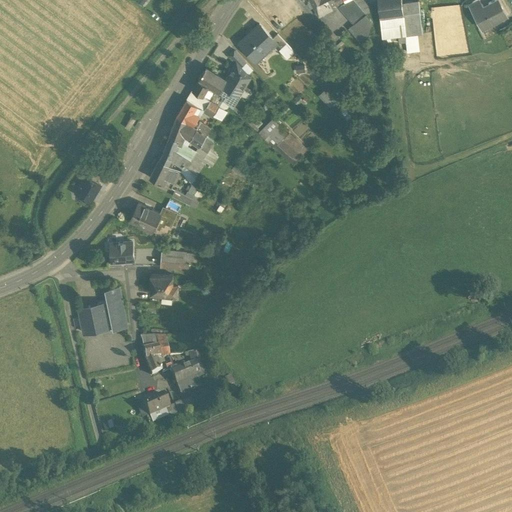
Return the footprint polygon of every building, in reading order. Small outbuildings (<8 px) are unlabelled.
[(308,0),(319,19),(338,9),(353,27),(348,30),(363,47),(374,22),(371,19),(353,0),(308,0)] [(353,0),(371,19),(367,2),(366,0),(353,0)] [(377,0),(382,40),(398,38),(399,44),(407,43),(408,56),(420,54),(419,36),(423,36),(420,1),(402,3),(401,0),(377,0)] [(479,0),(477,0),(469,5),(472,12),(483,7),(479,0)] [(495,0),(483,7),(472,12),(477,22),(480,20),(484,29),(507,17),(497,0),(495,0)] [(259,25),(238,44),(256,63),(276,44),(277,44),(272,39),(259,25)] [(295,54),(277,35),(272,39),(277,44),(276,44),(289,59),(295,54)] [(235,52),(229,57),(237,65),(237,64),(240,68),(244,62),(235,52)] [(237,65),(229,76),(229,75),(226,80),(227,80),(226,82),(223,86),(236,94),(240,97),(250,78),(240,68),(237,64),(237,65)] [(219,77),(205,68),(198,80),(209,86),(208,87),(212,89),(219,77)] [(226,82),(219,77),(212,89),(215,91),(218,93),(223,86),(226,82)] [(209,86),(198,80),(192,90),(202,96),(203,96),(208,87),(209,86)] [(236,94),(223,86),(218,93),(225,97),(223,101),(232,109),(240,97),(236,94)] [(212,89),(208,87),(203,96),(210,100),(211,99),(215,91),(212,89)] [(202,96),(192,90),(186,100),(194,105),(194,104),(197,106),(204,110),(207,105),(210,100),(203,96),(202,96)] [(326,90),(318,98),(330,110),(337,102),(326,90)] [(218,93),(215,91),(211,99),(220,105),(221,103),(225,97),(218,93)] [(220,105),(211,99),(210,100),(207,105),(216,111),(219,106),(219,105),(220,105)] [(186,100),(177,116),(186,122),(193,127),(195,123),(199,117),(193,113),(197,106),(194,104),(194,105),(186,100)] [(216,111),(207,105),(204,110),(220,120),(223,116),(216,111)] [(201,115),(204,110),(197,106),(193,113),(199,117),(195,123),(199,125),(200,123),(201,124),(205,118),(201,115)] [(219,106),(216,111),(223,116),(226,112),(219,106)] [(186,122),(177,116),(169,136),(178,142),(181,134),(191,140),(197,130),(196,129),(193,127),(186,122)] [(269,137),(279,126),(274,122),(260,136),(268,144),(272,140),(269,137)] [(201,124),(200,123),(199,125),(196,129),(197,130),(207,136),(211,130),(201,124)] [(279,126),(269,137),(272,140),(278,145),(288,135),(279,126)] [(207,136),(197,130),(191,140),(200,146),(207,136)] [(187,146),(191,140),(181,134),(178,142),(175,150),(183,154),(191,159),(194,155),(205,162),(212,168),(220,158),(211,151),(216,144),(207,136),(200,146),(196,152),(187,146)] [(278,145),(272,140),(268,144),(293,168),(307,153),(289,135),(288,135),(278,145)] [(178,142),(169,136),(163,154),(160,160),(169,165),(172,159),(177,163),(183,154),(175,150),(178,142)] [(191,159),(183,154),(177,163),(186,168),(191,159)] [(205,162),(194,155),(191,159),(186,168),(191,172),(197,176),(205,162)] [(181,171),(192,185),(194,180),(189,173),(191,172),(186,168),(177,163),(172,159),(169,165),(181,171)] [(160,160),(150,179),(171,190),(181,171),(169,165),(160,160)] [(238,164),(233,170),(243,178),(248,172),(238,164)] [(410,167),(400,176),(407,183),(417,174),(410,167)] [(102,187),(88,178),(82,187),(80,186),(77,192),(76,193),(77,193),(83,197),(81,199),(85,202),(87,199),(92,202),(102,187)] [(201,184),(194,180),(192,185),(188,192),(194,196),(201,184)] [(175,191),(172,197),(189,206),(192,199),(186,196),(175,191)] [(194,196),(188,192),(186,196),(192,199),(189,206),(194,208),(200,200),(194,196)] [(160,214),(138,204),(130,221),(152,231),(154,228),(160,214)] [(177,214),(165,208),(162,215),(174,220),(177,214)] [(162,215),(160,214),(154,228),(159,231),(161,226),(164,228),(165,225),(171,228),(174,220),(162,215)] [(182,220),(179,227),(185,230),(188,222),(182,220)] [(132,243),(110,244),(111,263),(133,261),(132,243)] [(162,251),(161,261),(189,263),(189,261),(201,263),(200,255),(162,251)] [(177,289),(177,281),(150,278),(149,294),(175,297),(176,293),(177,289)] [(185,282),(177,281),(177,289),(183,290),(184,290),(185,282)] [(119,288),(109,290),(110,296),(111,300),(108,301),(114,329),(117,329),(127,327),(119,288)] [(114,329),(108,301),(105,301),(98,303),(99,304),(104,303),(109,329),(104,330),(104,332),(117,329),(114,329)] [(99,304),(79,309),(84,334),(104,330),(109,329),(104,303),(99,304)] [(141,334),(144,350),(158,347),(163,345),(165,345),(163,334),(141,334)] [(158,347),(144,350),(146,360),(155,358),(160,357),(158,347)] [(198,355),(190,356),(194,364),(195,364),(199,373),(203,369),(200,360),(202,359),(201,357),(199,358),(198,355)] [(156,361),(147,363),(151,374),(160,371),(156,361)] [(194,364),(182,369),(186,379),(199,375),(199,373),(195,364),(194,364)] [(182,369),(172,373),(176,384),(186,379),(182,369)] [(186,379),(176,384),(180,395),(203,386),(199,375),(186,379)] [(240,397),(233,381),(227,383),(231,393),(226,395),(229,402),(240,397)] [(155,397),(143,402),(149,416),(165,409),(169,408),(168,406),(163,394),(155,398),(155,397)] [(190,397),(175,403),(179,414),(201,406),(199,399),(192,401),(190,397)] [(149,416),(143,402),(138,404),(144,418),(149,416)] [(175,403),(168,406),(169,408),(165,409),(168,417),(179,414),(175,403)] [(110,412),(104,414),(106,422),(112,420),(110,412)]
